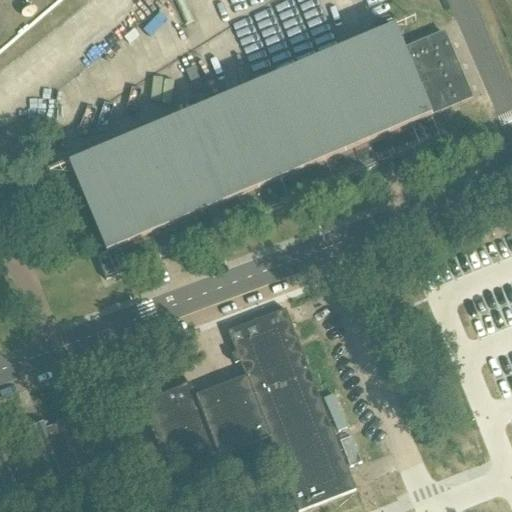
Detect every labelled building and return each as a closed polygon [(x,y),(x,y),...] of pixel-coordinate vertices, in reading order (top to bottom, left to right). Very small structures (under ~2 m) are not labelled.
[(70,166),(107,253),(433,117),(472,101),(445,35),(405,51),(395,27),(70,166)] [(433,117),(107,253),(96,258),(107,282),(443,140),(433,117)] [(220,455),(268,436),(297,511),(304,511),(356,492),(286,311),(229,334),(247,382),(199,401),(194,389),(185,392),(183,388),(146,402),(179,487),(180,487),(178,483),(223,466),(224,469),(225,469),(220,455)] [(0,500),(6,498),(6,500),(21,494),(20,492),(49,481),(50,483),(65,477),(64,475),(75,471),(76,473),(91,467),(90,465),(104,460),(86,415),(72,420),(71,418),(70,419),(71,420),(59,425),(58,423),(57,424),(57,426),(46,430),(44,423),(42,423),(44,428),(32,432),(30,428),(29,429),(32,436),(3,447),(2,445),(1,446),(2,447),(0,447),(0,500)] [(340,442),(351,469),(362,464),(352,438),(340,442)]
